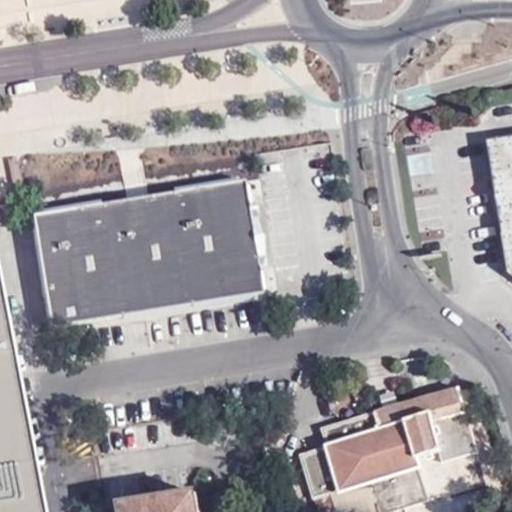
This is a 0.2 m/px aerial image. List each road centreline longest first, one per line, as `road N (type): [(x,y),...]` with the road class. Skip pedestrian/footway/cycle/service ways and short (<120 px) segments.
road 1 (unclassified): [(406,303),(364,327),(37,387)]
road 2 (unclassified): [(339,40),(365,234),(395,285)]
road 3 (unclassified): [(395,285),(380,134),(388,39)]
road 4 (unclassified): [(406,303),(485,342),(511,379)]
